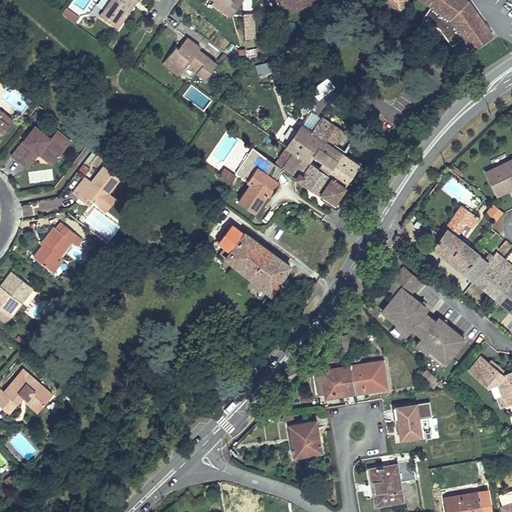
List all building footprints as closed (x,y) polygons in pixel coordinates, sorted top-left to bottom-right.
[(110,0),(100,16),(117,28),(132,6),(128,3),(130,0),(110,0)] [(214,0),(226,9),(232,0),(214,0)] [(275,0),(280,9),(300,1),(301,4),(309,0),(275,0)] [(406,0),(386,0),(400,9),(406,0)] [(423,0),(431,5),(423,17),(441,28),(451,45),(463,37),(470,47),(475,43),(477,46),(487,39),(485,37),(486,31),(488,30),(471,6),(467,9),(460,2),(461,0),(423,0)] [(300,1),(289,5),(292,13),(303,8),(301,4),(300,1)] [(79,15),(66,6),(61,13),(74,23),(79,15)] [(201,46),(187,36),(182,43),(191,49),(194,49),(196,47),(198,49),(201,46)] [(178,48),(176,46),(164,60),(180,73),(184,67),(186,68),(187,66),(191,61),(200,68),(196,73),(204,80),(217,63),(196,47),(194,49),(191,49),(182,43),(178,48)] [(180,73),(164,60),(162,63),(178,76),(180,73)] [(200,68),(191,61),(187,66),(196,73),(200,68)] [(260,74),(269,70),(266,62),(257,65),(260,74)] [(0,132),(1,134),(13,120),(0,109),(0,132)] [(299,127),(285,147),(286,148),(282,153),(290,158),(282,169),(319,195),(321,193),(334,202),(345,187),(343,186),(357,166),(332,148),(342,133),(320,118),(309,133),(299,127)] [(35,125),(11,155),(22,164),(33,150),(38,154),(41,150),(55,161),(70,141),(57,130),(51,137),(35,125)] [(236,173),(247,181),(256,167),(274,179),(282,169),(290,158),(282,153),(275,164),(253,149),(236,173)] [(33,150),(22,164),(27,168),(38,154),(33,150)] [(41,150),(38,154),(53,164),(55,161),(41,150)] [(496,194),(506,190),(505,188),(511,184),(511,158),(485,171),(496,194)] [(84,177),(72,193),(78,198),(82,193),(91,200),(98,205),(108,192),(118,179),(103,167),(90,182),(84,177)] [(250,183),(237,200),(254,212),(267,194),(270,196),(279,182),(274,179),(256,167),(247,181),(250,183)] [(108,192),(98,205),(102,207),(111,195),(108,192)] [(91,200),(82,193),(78,198),(88,205),(91,200)] [(501,211),(492,204),(485,212),(494,219),(501,211)] [(461,206),(432,246),(474,280),(487,263),(493,256),(489,252),(483,259),(455,236),(472,214),(461,206)] [(45,242),(34,256),(49,269),(60,254),(76,234),(61,222),(56,228),(54,227),(43,240),(45,242)] [(232,224),(219,241),(231,250),(226,258),(271,292),(290,265),(278,256),(272,263),(252,248),(257,241),(245,232),(243,232),(232,224)] [(507,240),(499,248),(504,252),(511,243),(507,240)] [(278,256),(257,241),(252,248),(272,263),(278,256)] [(497,271),(509,281),(511,278),(511,277),(511,262),(497,251),(493,256),(487,263),(497,271)] [(60,254),(49,269),(53,271),(64,257),(60,254)] [(161,275),(163,269),(143,263),(142,269),(141,273),(160,279),(161,275)] [(509,281),(497,271),(487,263),(474,280),(496,297),(509,281)] [(421,280),(404,266),(385,290),(393,296),(381,311),(396,323),(394,325),(406,335),(412,328),(417,322),(421,326),(417,332),(419,334),(417,336),(420,338),(415,343),(442,365),(464,338),(452,328),(450,331),(435,319),(429,326),(424,323),(427,320),(422,316),(426,311),(414,301),(405,312),(403,309),(411,299),(413,296),(410,294),(421,280)] [(12,271),(1,286),(5,288),(16,274),(12,271)] [(1,286),(0,287),(0,318),(2,320),(8,312),(18,300),(21,302),(33,287),(16,274),(5,288),(1,286)] [(511,278),(509,281),(496,297),(511,310),(511,278)] [(414,301),(411,299),(403,309),(405,312),(414,301)] [(435,319),(426,311),(422,316),(427,320),(424,323),(429,326),(435,319)] [(419,334),(417,332),(421,326),(417,322),(412,328),(406,335),(415,343),(420,338),(417,336),(419,334)] [(468,370),(476,376),(488,363),(480,356),(468,370)] [(490,360),(488,363),(503,375),(506,373),(490,360)] [(326,393),(327,397),(373,390),(372,388),(387,385),(383,361),(323,370),(323,374),(317,374),(320,394),(326,393)] [(502,396),(509,394),(511,392),(511,370),(503,375),(488,363),(476,376),(488,386),(497,382),(502,396)] [(23,369),(0,396),(0,404),(10,412),(22,398),(24,400),(26,397),(40,408),(52,394),(23,369)] [(425,392),(417,393),(418,400),(426,399),(425,392)] [(511,402),(511,400),(509,394),(502,396),(497,398),(500,406),(511,402)] [(26,397),(24,400),(37,412),(40,408),(26,397)] [(401,438),(422,435),(417,403),(398,406),(400,421),(399,421),(401,438)] [(318,419),(293,423),(296,441),(292,442),(294,454),(314,451),(314,453),(323,452),(318,419)] [(195,420),(188,426),(191,429),(197,423),(195,420)] [(475,475),(485,474),(483,459),(473,460),(475,475)] [(373,489),(375,505),(404,500),(398,464),(373,468),(376,489),(373,489)] [(445,497),(447,511),(483,511),(479,491),(445,497)] [(511,511),(511,503),(502,507),(504,511),(511,511)]
